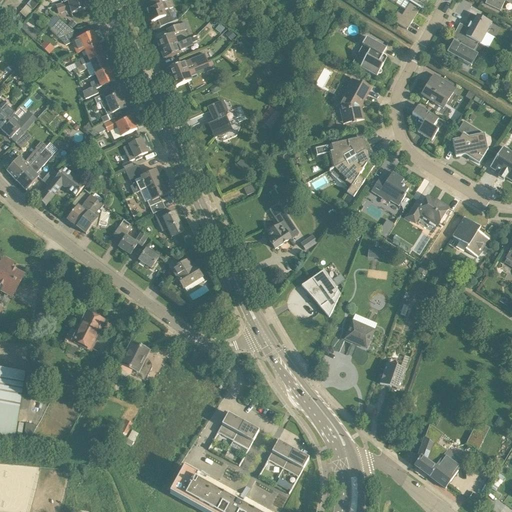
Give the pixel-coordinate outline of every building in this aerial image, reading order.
[(70,11),(72,14),(88,10),(88,11),(90,10),(88,4),(87,5),(85,0),(78,0),(64,4),(56,6),(58,14),(70,11)] [(146,11),(148,16),(149,18),(148,18),(149,22),(151,22),(151,23),(157,21),(160,28),(173,23),(168,10),(173,8),(170,2),(162,5),(160,0),(145,0),(149,10),(146,11)] [(402,16),(397,13),(392,21),(407,31),(425,0),(407,0),(411,2),(402,16)] [(511,5),(511,0),(486,0),(485,5),(500,12),(505,2),(511,5)] [(20,16),(26,21),(34,12),(28,7),(20,16)] [(459,25),(456,31),(478,44),(480,45),(491,24),(477,16),(476,18),(470,15),(465,23),(469,25),(467,29),(459,25)] [(58,19),(51,29),(50,30),(65,46),(71,43),(76,55),(85,51),(98,45),(92,32),(79,38),(80,39),(77,40),(73,31),(72,31),(58,19)] [(505,23),(500,20),(497,25),(502,28),(505,23)] [(67,26),(72,31),(76,26),(71,21),(67,26)] [(184,23),(178,25),(167,30),(169,36),(157,41),(161,51),(176,44),(172,35),(181,32),(187,29),(184,23)] [(220,25),(215,30),(220,34),(224,29),(220,25)] [(34,40),(38,35),(32,30),(28,35),(34,40)] [(478,44),(456,31),(452,39),(456,42),(455,44),(453,43),(447,54),(471,67),(477,56),(473,53),(478,44)] [(233,36),(229,32),(224,37),(229,41),(233,36)] [(366,38),(362,46),(370,50),(360,69),(376,78),(378,75),(379,75),(381,75),(382,73),(382,71),(380,70),(386,60),(386,59),(385,61),(383,60),(382,57),(386,49),(366,38)] [(176,44),(161,51),(164,60),(179,54),(178,51),(191,45),(188,40),(176,45),(176,44)] [(40,47),(49,55),(54,49),(45,41),(40,47)] [(83,66),(90,63),(103,57),(98,45),(85,51),(87,56),(79,60),(80,62),(74,64),(76,69),(77,69),(83,66)] [(185,67),(183,63),(168,69),(172,79),(201,67),(208,63),(212,61),(209,52),(205,54),(204,54),(193,58),(195,63),(185,67)] [(90,63),(95,75),(109,69),(103,57),(90,63)] [(211,70),(209,64),(208,63),(201,67),(172,79),(176,88),(191,82),(189,78),(204,72),(204,73),(211,70)] [(96,90),(101,87),(114,81),(109,69),(95,75),(98,81),(90,84),(92,88),(82,93),(85,100),(98,94),(96,90)] [(455,90),(442,81),(438,78),(434,84),(429,81),(421,96),(443,109),(455,90)] [(22,84),(28,91),(33,86),(26,80),(22,84)] [(370,90),(352,80),(339,104),(339,105),(343,125),(364,121),(364,120),(363,120),(361,109),(361,107),(370,90),(370,91),(370,90)] [(219,89),(218,86),(215,85),(211,87),(210,90),(211,93),(214,94),(218,92),(219,89)] [(475,96),(469,92),(464,98),(471,103),(475,96)] [(107,94),(98,98),(94,99),(97,105),(107,100),(109,106),(108,107),(111,114),(126,108),(125,106),(127,105),(124,100),(123,100),(120,94),(109,99),(107,94)] [(484,102),(475,97),(473,101),(481,106),(484,102)] [(229,117),(227,113),(227,112),(227,111),(232,108),(229,101),(218,106),(218,107),(209,111),(212,118),(213,118),(216,123),(209,126),(214,138),(220,136),(223,142),(236,136),(240,127),(234,115),(229,117)] [(0,129),(0,130),(9,120),(13,115),(6,108),(8,105),(5,102),(0,107),(0,129)] [(433,128),(438,120),(417,107),(412,116),(416,119),(415,121),(417,133),(431,142),(438,132),(433,128)] [(270,129),(280,117),(270,110),(261,122),(270,129)] [(13,115),(9,120),(0,130),(11,140),(24,125),(29,129),(36,122),(28,115),(21,122),(13,115)] [(117,129),(121,138),(137,131),(131,118),(116,125),(113,119),(103,124),(107,133),(117,129)] [(15,144),(21,149),(32,138),(26,132),(15,144)] [(479,164),(487,151),(484,135),(468,139),(463,135),(459,140),(453,142),(454,147),(456,158),(467,155),(471,154),(469,158),(479,164)] [(123,149),(129,162),(130,162),(135,160),(136,161),(142,158),(141,156),(147,154),(141,140),(123,149)] [(327,172),(328,173),(370,148),(366,142),(361,145),(358,140),(315,149),(317,157),(330,153),(334,169),(327,172)] [(35,149),(36,151),(25,164),(19,158),(7,172),(16,182),(41,155),(45,150),(47,148),(41,143),(35,149)] [(41,155),(16,182),(26,192),(38,178),(36,175),(48,162),(49,163),(54,158),(52,156),(58,150),(50,144),(47,148),(45,150),(41,155)] [(370,148),(328,173),(334,169),(346,181),(345,183),(351,187),(347,194),(353,198),(374,167),(370,164),(371,163),(368,157),(373,154),(370,148)] [(505,178),(511,182),(511,153),(502,148),(490,168),(499,174),(499,175),(505,179),(505,178)] [(122,165),(125,171),(133,167),(130,162),(129,162),(122,165)] [(146,189),(146,190),(161,183),(156,171),(143,176),(138,165),(133,167),(125,171),(132,186),(130,187),(133,195),(146,189)] [(76,198),(82,190),(85,187),(63,169),(38,201),(46,207),(62,187),(70,194),(76,198)] [(47,186),(57,174),(52,170),(42,181),(47,186)] [(316,189),(331,181),(327,173),(312,180),(316,189)] [(390,202),(399,207),(405,196),(408,190),(398,183),(401,179),(392,173),(387,182),(380,178),(371,192),(389,204),(390,202)] [(91,181),(84,191),(89,195),(96,186),(91,181)] [(161,202),(159,199),(166,195),(161,183),(146,190),(151,200),(147,202),(152,215),(153,214),(154,215),(165,210),(161,202)] [(304,186),(300,188),(308,193),(309,192),(306,185),(304,186)] [(244,190),(246,194),(247,196),(255,192),(252,186),(244,190)] [(76,228),(97,201),(91,197),(81,209),(78,207),(67,220),(76,228)] [(417,202),(406,219),(415,224),(420,216),(437,227),(448,209),(440,204),(439,205),(427,198),(423,205),(417,202)] [(76,228),(85,235),(86,235),(93,226),(98,227),(101,212),(100,211),(103,206),(102,205),(97,201),(76,228)] [(161,232),(168,229),(171,236),(182,231),(183,233),(174,213),(168,216),(165,210),(154,215),(161,232)] [(480,229),(464,219),(455,234),(460,238),(458,241),(468,248),(465,251),(477,259),(489,240),(481,235),(481,232),(479,232),(478,232),(480,229)] [(386,220),(377,234),(385,239),(394,226),(386,220)] [(113,237),(122,242),(126,236),(132,227),(123,221),(113,237)] [(272,240),(270,242),(275,250),(291,239),(285,231),(284,231),(279,225),(268,233),(272,240)] [(132,241),(126,236),(122,242),(122,243),(118,248),(130,255),(137,245),(141,248),(148,238),(138,231),(132,241)] [(355,240),(359,237),(355,231),(351,234),(355,240)] [(316,242),(313,237),(301,245),(305,250),(316,242)] [(391,245),(398,249),(404,241),(397,237),(391,245)] [(158,258),(146,250),(139,261),(151,269),(158,258)] [(168,254),(162,262),(168,266),(174,258),(168,254)] [(0,292),(11,299),(24,275),(12,269),(14,263),(4,258),(1,263),(0,263),(0,286),(3,288),(0,292)] [(172,270),(184,289),(202,278),(194,266),(188,270),(184,263),(172,270)] [(424,276),(427,272),(420,267),(417,272),(424,276)] [(307,295),(318,311),(321,309),(329,318),(330,316),(340,295),(336,289),(337,288),(336,288),(323,271),(320,273),(319,272),(319,273),(320,274),(305,284),(301,287),(308,295),(307,295)] [(499,302),(508,308),(511,301),(511,300),(504,295),(499,302)] [(96,336),(94,335),(101,321),(87,314),(76,336),(84,340),(82,345),(90,349),(96,336)] [(374,330),(352,321),(344,340),(366,349),(374,330)] [(346,353),(349,343),(343,341),(340,351),(346,353)] [(132,344),(121,366),(137,373),(135,377),(145,382),(151,370),(151,369),(152,368),(152,367),(152,366),(151,365),(151,364),(151,363),(150,363),(150,362),(149,361),(148,360),(145,359),(148,352),(132,344)] [(399,391),(406,370),(387,364),(382,376),(380,377),(381,380),(380,385),(399,391)] [(0,445),(14,447),(19,409),(25,373),(0,369),(0,445)] [(223,381),(218,389),(220,390),(225,390),(227,386),(225,382),(223,381)] [(33,400),(43,401),(44,393),(34,391),(33,400)] [(243,423),(228,414),(217,434),(233,442),(243,423)] [(124,440),(127,434),(132,424),(126,421),(121,431),(118,437),(124,440)] [(476,422),(472,430),(484,435),(488,428),(476,422)] [(25,433),(34,435),(36,425),(27,423),(25,433)] [(248,451),(259,432),(243,423),(233,442),(248,451)] [(461,468),(464,464),(447,452),(446,454),(425,438),(418,457),(420,458),(414,467),(445,490),(461,468)] [(293,451),(278,442),(267,461),(283,470),(293,451)] [(298,478),(309,459),(293,451),(283,470),(298,478)] [(263,511),(244,501),(244,503),(236,499),(237,497),(184,468),(170,494),(201,511),(263,511)] [(289,479),(288,482),(280,478),(277,485),(291,491),(295,482),(289,479)]
